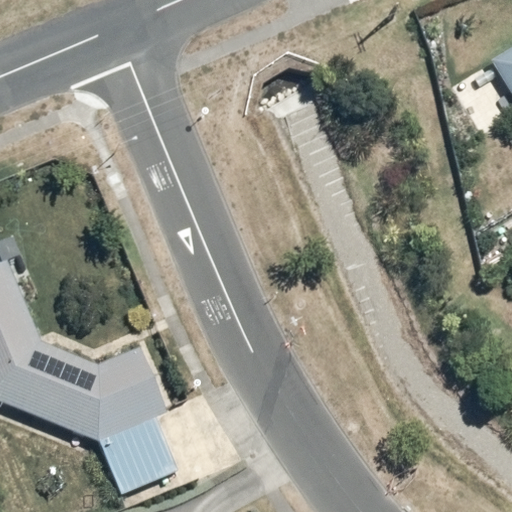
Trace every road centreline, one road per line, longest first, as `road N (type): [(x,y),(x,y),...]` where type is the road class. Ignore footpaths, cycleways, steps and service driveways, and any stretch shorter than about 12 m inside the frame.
road 1 (residential): [(356,511),(253,355),(115,29)]
road 2 (tertiary): [(0,76),(115,29)]
